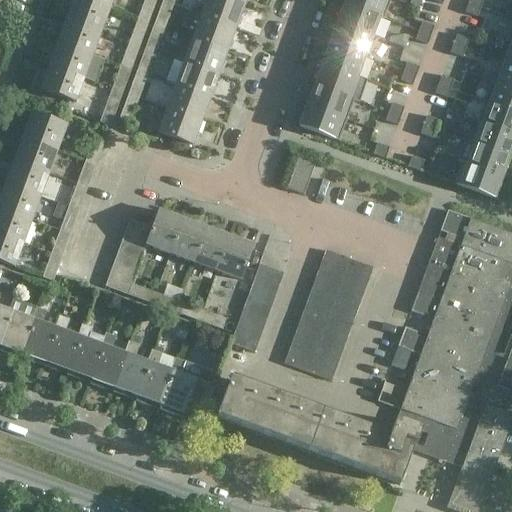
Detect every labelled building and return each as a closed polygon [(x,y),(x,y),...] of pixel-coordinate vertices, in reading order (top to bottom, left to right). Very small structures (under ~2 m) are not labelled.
[(109,9),(85,0),(72,0),(70,8),(73,9),(69,20),(101,32),(109,9)] [(112,0),(85,0),(109,9),(112,0)] [(144,0),(139,12),(150,16),(156,0),(144,0)] [(206,0),(200,16),(235,29),(244,6),(227,0),(206,0)] [(345,0),(344,4),(384,19),(390,0),(345,0)] [(483,0),(482,0),(468,0),(467,4),(480,8),(483,0)] [(344,4),(336,24),(376,39),(376,38),(372,36),(379,18),(383,20),(384,19),(344,4)] [(476,17),(477,17),(480,8),(467,4),(464,13),(476,17)] [(159,9),(153,25),(164,29),(170,13),(159,9)] [(192,40),(226,53),(235,29),(200,16),(192,40)] [(101,32),(69,20),(66,19),(61,31),(64,32),(60,43),(92,55),(101,32)] [(137,19),(131,36),(142,40),(148,23),(137,19)] [(418,31),(430,36),(433,27),(421,23),(418,31)] [(369,59),(376,39),(336,24),(329,45),(369,59)] [(430,36),(418,31),(415,40),(414,40),(427,45),(430,36)] [(150,33),(145,49),(155,53),(161,37),(150,33)] [(456,35),(452,44),(465,49),(468,40),(456,35)] [(183,63),(218,76),(226,53),(192,40),(183,63)] [(499,61),(511,65),(511,42),(507,41),(499,61)] [(92,55),(60,43),(57,42),(53,54),(56,55),(52,66),(83,78),(92,55)] [(128,43),(122,59),(133,63),(139,47),(128,43)] [(462,57),(465,49),(452,44),(449,53),(461,58),(462,57)] [(364,59),(368,60),(369,59),(329,45),(321,65),(357,78),(364,59)] [(142,56),(136,72),(147,76),(152,60),(142,56)] [(173,60),(165,83),(174,86),(209,99),(218,76),(183,63),(173,60)] [(511,89),(511,65),(499,61),(492,82),(511,89)] [(418,68),(406,63),(406,64),(403,72),(415,77),(418,68)] [(83,78),(52,66),(49,65),(44,77),(47,78),(43,91),(74,103),(83,78)] [(321,65),(314,85),(354,100),(354,99),(350,97),(357,78),(321,65)] [(120,66),(114,83),(124,87),(130,70),(120,66)] [(415,77),(403,72),(400,80),(400,81),(412,85),(415,77)] [(450,89),(453,81),(453,80),(441,76),(438,85),(450,89)] [(133,80),(127,95),(138,99),(144,83),(133,80)] [(484,102),(511,112),(511,89),(492,82),(484,102)] [(346,120),(354,100),(314,85),(306,105),(346,120)] [(447,98),(450,89),(438,85),(434,94),(447,98)] [(166,110),(200,123),(209,99),(174,86),(166,110)] [(116,110),(122,93),(111,89),(105,106),(116,110)] [(477,122),(511,135),(511,112),(484,102),(477,122)] [(125,103),(119,119),(129,123),(135,107),(125,103)] [(388,113),(400,117),(403,108),(391,104),(388,113)] [(298,127),(338,142),(346,120),(306,105),(298,127)] [(192,146),(200,123),(166,110),(157,133),(192,146)] [(385,121),(397,126),(400,117),(388,113),(385,121)] [(25,138),(57,150),(66,127),(31,114),(26,126),(29,127),(25,138)] [(435,130),(438,122),(438,121),(426,116),(423,125),(435,130)] [(469,142),(509,157),(511,148),(511,135),(477,122),(469,142)] [(423,125),(419,134),(431,139),(432,138),(435,130),(423,125)] [(48,173),(57,150),(25,138),(22,137),(18,149),(21,150),(17,161),(48,173)] [(94,137),(87,153),(98,157),(104,141),(94,137)] [(462,162),(462,163),(501,177),(509,157),(469,142),(469,143),(473,145),(466,163),(462,162)] [(373,154),(385,159),(389,148),(376,144),(376,145),(373,154)] [(419,171),(423,162),(423,161),(411,157),(407,167),(419,171)] [(314,164),(298,158),(287,189),(303,195),(314,164)] [(48,173),(17,161),(14,160),(9,173),(12,174),(8,185),(40,197),(48,173)] [(85,160),(79,177),(89,181),(96,164),(85,160)] [(494,199),(501,177),(462,163),(454,184),(494,199)] [(0,206),(0,208),(31,220),(40,197),(8,185),(5,184),(1,196),(4,197),(0,206)] [(76,184),(70,200),(81,204),(87,187),(76,184)] [(68,207),(62,223),(72,227),(78,211),(68,207)] [(0,234),(23,243),(31,220),(0,208),(0,234)] [(152,228),(147,240),(145,246),(169,254),(181,220),(158,211),(152,228)] [(464,235),(460,246),(511,265),(511,235),(447,211),(439,231),(455,237),(457,233),(464,235)] [(125,231),(147,240),(152,228),(129,220),(125,231)] [(169,254),(192,263),(205,228),(181,220),(169,254)] [(192,263),(216,272),(229,237),(205,228),(192,263)] [(59,230),(53,247),(64,250),(70,234),(59,230)] [(125,231),(121,242),(143,251),(145,246),(147,240),(125,231)] [(23,243),(0,234),(0,262),(14,268),(23,243)] [(229,237),(216,272),(240,281),(252,246),(229,237)] [(437,238),(427,266),(505,296),(511,277),(511,265),(460,246),(437,238)] [(121,242),(117,254),(139,262),(143,251),(121,242)] [(348,260),(325,251),(321,263),(344,271),(348,260)] [(55,275),(61,257),(51,253),(44,271),(55,275)] [(117,254),(113,265),(135,273),(139,262),(117,254)] [(368,280),(372,268),(348,260),(344,271),(368,280)] [(344,271),(321,263),(316,274),(340,283),(344,271)] [(131,284),(135,273),(113,265),(109,276),(131,284)] [(282,274),(259,265),(254,277),(278,285),(282,274)] [(505,296),(427,266),(417,293),(495,322),(505,296)] [(363,291),(368,280),(344,271),(340,283),(363,291)] [(340,283),(316,274),(312,286),(336,294),(340,283)] [(128,296),(131,285),(131,284),(109,276),(105,287),(128,296)] [(250,288),(274,297),(278,285),(254,277),(250,288)] [(411,450),(418,452),(463,469),(465,465),(486,409),(480,408),(511,316),(511,277),(505,296),(495,322),(486,349),(476,376),(466,403),(454,435),(435,428),(437,424),(430,421),(402,411),(397,422),(420,431),(415,447),(413,446),(411,450)] [(359,303),(363,291),(340,283),(336,294),(359,303)] [(336,294),(312,286),(308,297),(332,305),(336,294)] [(138,287),(134,298),(150,304),(154,293),(138,287)] [(246,299),(270,308),(274,297),(250,288),(246,299)] [(495,322),(417,293),(410,312),(422,316),(423,313),(434,317),(429,328),(486,349),(495,322)] [(355,314),(359,303),(336,294),(332,305),(355,314)] [(161,296),(157,306),(174,313),(178,302),(161,296)] [(332,305),(308,297),(304,308),(328,317),(332,305)] [(21,356),(34,320),(31,319),(35,308),(12,299),(8,311),(11,312),(0,340),(0,351),(11,355),(12,352),(20,355),(21,356)] [(242,311),(265,320),(270,308),(246,299),(242,311)] [(185,305),(181,315),(198,321),(202,311),(185,305)] [(351,325),(355,314),(332,305),(328,317),(351,325)] [(0,340),(11,312),(8,311),(0,307),(0,340)] [(57,329),(54,328),(41,323),(46,312),(35,308),(31,319),(34,320),(21,356),(20,355),(19,358),(34,364),(35,361),(43,364),(44,364),(57,329)] [(328,317),(304,308),(300,319),(323,328),(328,317)] [(238,322),(261,331),(265,320),(242,311),(238,322)] [(208,313),(205,324),(223,330),(226,320),(208,313)] [(80,337),(77,336),(64,331),(69,320),(58,316),(54,328),(57,329),(44,364),(43,364),(42,367),(57,372),(58,369),(66,372),(67,373),(80,337)] [(347,337),(351,325),(328,317),(323,328),(347,337)] [(300,319),(296,331),(319,339),(323,328),(300,319)] [(233,334),(257,343),(261,331),(238,322),(233,334)] [(66,372),(65,375),(81,381),(82,378),(89,381),(90,381),(103,346),(100,345),(103,338),(90,333),(92,329),(82,325),(77,336),(80,337),(67,373),(66,372)] [(319,339),(343,348),(347,337),(323,328),(319,339)] [(486,349),(429,328),(425,340),(415,336),(416,333),(404,328),(397,347),(409,352),(419,356),(476,376),(486,349)] [(319,339),(296,331),(291,342),(315,351),(319,339)] [(113,390),(126,354),(124,353),(111,348),(115,337),(105,333),(103,338),(100,345),(103,346),(90,381),(89,381),(88,384),(104,390),(105,387),(113,389),(113,390)] [(233,334),(230,344),(253,353),(257,343),(233,334)] [(338,359),(343,348),(319,339),(315,351),(338,359)] [(124,353),(126,354),(113,390),(113,389),(111,392),(127,398),(128,395),(136,398),(149,363),(147,362),(134,357),(138,346),(128,342),(124,353)] [(315,351),(291,342),(287,353),(311,362),(315,351)] [(402,371),(409,352),(397,347),(390,366),(402,371)] [(159,407),(172,371),(170,370),(157,365),(161,354),(151,350),(147,362),(149,363),(136,398),(135,401),(150,407),(151,404),(159,406),(159,407)] [(334,371),(338,359),(315,351),(311,362),(334,371)] [(287,353),(283,364),(307,373),(311,362),(287,353)] [(476,376),(419,356),(409,383),(466,403),(476,376)] [(159,406),(158,409),(173,415),(174,412),(183,415),(187,403),(205,410),(208,401),(214,386),(180,374),(184,363),(174,359),(170,370),(172,371),(159,407),(159,406)] [(307,373),(330,381),(334,371),(311,362),(307,373)] [(415,447),(420,431),(397,422),(395,421),(394,421),(388,437),(241,383),(240,386),(228,382),(215,418),(398,485),(411,450),(413,446),(415,447)] [(389,406),(396,387),(384,382),(377,402),(389,406)] [(466,403),(409,383),(399,410),(402,411),(430,421),(437,424),(435,428),(454,435),(466,403)] [(488,474),(498,448),(509,418),(486,409),(465,465),(488,474)] [(463,469),(448,510),(454,511),(478,511),(493,475),(488,474),(465,465),(463,469)]
